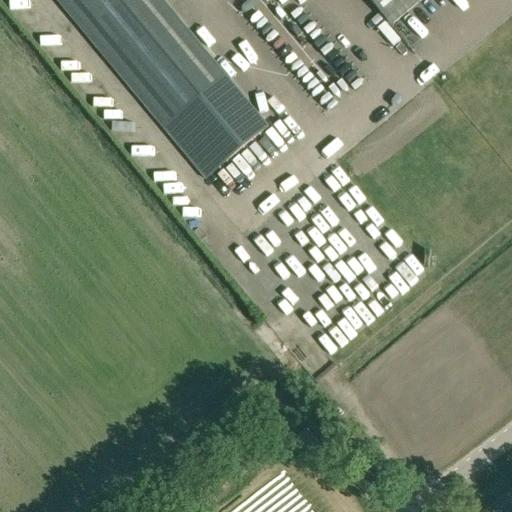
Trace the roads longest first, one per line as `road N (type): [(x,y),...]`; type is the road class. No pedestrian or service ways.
road 1 (unknown): [(386,65),(336,102),(316,104),(226,1)]
road 2 (unclassified): [(397,511),(511,423)]
